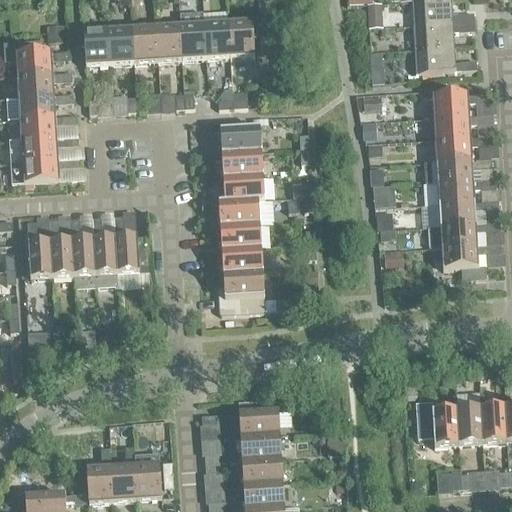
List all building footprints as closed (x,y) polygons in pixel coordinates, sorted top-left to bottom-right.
[(256,0),(258,17),(251,17),(251,26),(252,38),(276,37),(274,0),(256,0)] [(370,0),(346,0),(347,9),(371,7),(370,0)] [(411,6),(412,31),(473,27),(472,18),(451,19),(450,4),(411,6)] [(381,22),(367,23),(367,32),(381,31),(381,22)] [(251,26),(227,27),(229,63),(253,62),(251,26)] [(227,27),(203,29),(205,65),(229,63),(227,27)] [(412,31),(414,55),(453,52),(452,38),(474,36),(473,27),(412,31)] [(203,29),(179,30),(181,66),(205,65),(203,29)] [(64,30),(46,31),(46,47),(64,46),(64,30)] [(179,30),(155,32),(157,68),(181,66),(179,30)] [(155,32),(131,33),(133,69),(157,68),(155,32)] [(131,33),(107,35),(109,71),(133,69),(131,33)] [(109,71),(107,35),(82,36),(84,72),(109,71)] [(14,59),(16,81),(52,79),(51,67),(70,65),(69,56),(54,57),(54,58),(50,58),(50,57),(44,57),(43,45),(2,48),(2,60),(14,59)] [(453,52),(414,55),(415,79),(455,77),(455,76),(464,75),(464,76),(476,75),(475,66),(454,67),(453,52)] [(380,57),(369,58),(369,69),(380,69),(380,57)] [(16,81),(17,103),(53,100),(52,88),(71,87),(70,78),(56,78),(56,79),(52,79),(16,81)] [(245,96),(231,97),(231,105),(246,104),(245,96)] [(431,101),(433,123),(468,121),(467,108),(491,107),(490,98),(471,99),(471,100),(467,100),(467,99),(431,101)] [(17,103),(19,125),(55,122),(54,110),(72,108),(72,99),(57,100),(57,101),(53,101),(53,100),(17,103)] [(192,99),(183,100),(184,114),(193,114),(192,99)] [(184,114),(183,100),(174,100),(175,115),(184,114)] [(144,102),(135,103),(136,117),(145,117),(144,102)] [(136,117),(135,103),(126,103),(127,118),(136,117)] [(379,103),(362,104),(363,114),(379,114),(379,103)] [(246,104),(231,105),(232,114),(246,113),(246,104)] [(87,105),(88,120),(97,120),(96,105),(87,105)] [(232,114),(231,105),(217,105),(217,115),(232,114)] [(433,123),(434,145),(470,143),(469,130),(492,129),(492,120),(477,121),(468,122),(468,121),(433,123)] [(19,125),(20,146),(56,144),(55,131),(77,130),(76,121),(61,122),(55,123),(55,122),(19,125)] [(243,124),(228,125),(228,135),(244,134),(243,124)] [(374,127),(361,128),(362,144),(375,143),(374,127)] [(219,135),(221,160),(260,157),(259,133),(244,134),(228,135),(219,135)] [(298,140),(299,155),(308,155),(307,140),(298,140)] [(8,147),(9,168),(57,165),(57,153),(78,151),(77,142),(62,143),(62,144),(56,144),(20,146),(8,147)] [(434,145),(435,167),(471,164),(470,152),(491,151),(491,142),(476,142),(476,143),(470,143),(434,145)] [(380,148),(366,149),(367,160),(380,160),(380,148)] [(308,155),(299,155),(300,170),(309,169),(308,155)] [(221,160),(222,184),(262,181),(260,157),(221,160)] [(424,189),(437,188),(472,186),(471,174),(490,172),(490,163),(475,164),(471,165),(471,164),(435,167),(423,167),(424,189)] [(57,165),(9,168),(11,190),(24,189),(32,189),(59,187),(58,174),(79,173),(79,164),(64,165),(57,166),(57,165)] [(381,174),(369,174),(370,191),(382,190),(381,174)] [(222,184),(224,207),(224,208),(257,205),(257,206),(263,206),(262,181),(222,184)] [(437,188),(438,210),(474,208),(473,195),(494,194),(493,185),(479,186),(472,186),(437,188)] [(301,188),(291,189),(292,204),(302,203),(301,188)] [(301,188),(302,203),(311,202),(310,188),(301,188)] [(311,202),(302,203),(303,218),(312,217),(311,202)] [(218,207),(219,232),(259,230),(257,206),(257,205),(224,208),(224,207),(218,207)] [(298,205),(286,205),(286,218),(299,217),(298,205)] [(438,210),(439,231),(475,229),(474,217),(498,215),(497,206),(482,207),(474,208),(438,210)] [(391,217),(375,218),(376,234),(392,234),(391,217)] [(114,243),(116,279),(148,277),(146,241),(123,243),(122,221),(113,222),(114,237),(114,243)] [(93,245),(92,245),(95,281),(96,293),(117,292),(116,279),(114,243),(101,244),(100,223),(91,223),(92,238),(93,245)] [(71,246),(73,282),(74,295),(96,293),(95,281),(92,245),(80,245),(79,224),(69,225),(70,240),(71,240),(71,246)] [(0,226),(0,236),(12,235),(11,226),(0,226)] [(51,283),(73,282),(71,246),(58,247),(57,226),(48,226),(49,241),(50,247),(49,247),(51,283)] [(29,285),(51,283),(49,247),(37,248),(35,227),(26,227),(27,242),(28,249),(27,249),(29,285)] [(429,253),(441,253),(476,251),(475,238),(499,237),(499,228),(484,228),(484,229),(475,229),(439,231),(427,232),(429,253)] [(219,232),(221,256),(260,254),(259,230),(219,232)] [(304,236),(305,251),(314,250),(313,236),(304,236)] [(394,236),(381,237),(381,245),(394,245),(394,236)] [(476,251),(441,253),(442,275),(459,274),(460,285),(485,284),(484,272),(478,272),(477,260),(500,258),(500,249),(485,250),(476,251)] [(314,250),(305,251),(306,265),(315,265),(314,250)] [(221,256),(222,280),(262,277),(260,254),(221,256)] [(401,257),(383,258),(384,271),(402,270),(401,257)] [(4,260),(5,275),(14,274),(13,260),(4,260)] [(14,274),(5,275),(6,290),(15,289),(14,274)] [(262,277),(222,280),(223,292),(218,292),(219,301),(217,301),(218,318),(218,319),(219,320),(220,321),(221,321),(264,318),(262,277)] [(302,290),(302,299),(317,299),(317,289),(302,290)] [(7,309),(8,323),(17,323),(16,308),(7,309)] [(131,318),(121,319),(122,327),(132,327),(131,318)] [(17,323),(8,323),(9,338),(18,337),(17,323)] [(93,335),(77,336),(78,351),(94,350),(93,335)] [(55,337),(45,337),(46,351),(56,351),(55,337)] [(10,356),(11,371),(20,370),(19,356),(10,356)] [(20,370),(11,371),(12,386),(21,385),(20,370)] [(511,411),(503,412),(505,448),(511,447),(511,411)] [(481,449),(505,448),(503,412),(479,413),(481,449)] [(457,451),(481,449),(479,413),(455,415),(457,451)] [(433,452),(457,451),(455,415),(431,416),(433,452)] [(225,419),(226,444),(279,441),(277,416),(225,419)] [(200,421),(201,430),(215,429),(215,420),(200,421)] [(228,468),(241,467),(280,465),(279,441),(226,444),(228,468)] [(149,469),(134,470),(136,506),(161,505),(159,469),(158,469),(157,465),(158,465),(157,450),(148,450),(149,469)] [(125,471),(110,472),(112,507),(136,506),(134,470),(133,466),(134,466),(133,451),(124,452),(125,471)] [(86,473),(87,498),(88,498),(88,507),(88,509),(112,507),(110,472),(109,468),(110,468),(109,453),(100,453),(101,472),(86,473)] [(202,460),(203,469),(218,468),(217,459),(202,460)] [(241,467),(242,491),(282,489),(280,465),(241,467)] [(218,468),(203,469),(204,479),(218,478),(218,468)] [(507,491),(506,477),(497,477),(498,492),(507,491)] [(468,479),(458,480),(459,494),(468,494),(468,479)] [(459,494),(458,480),(449,480),(450,495),(459,494)] [(242,491),(243,511),(283,511),(282,489),(242,491)] [(24,501),(24,511),(64,511),(64,509),(88,507),(88,498),(87,498),(73,499),(64,500),(64,499),(24,501)]
